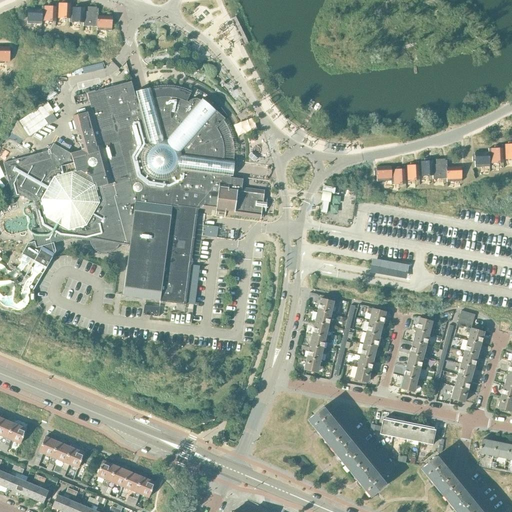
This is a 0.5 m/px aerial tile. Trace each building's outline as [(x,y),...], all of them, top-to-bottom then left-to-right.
[(62,4),(56,3),(56,7),(56,18),(56,17),(70,18),(70,19),(70,7),(71,7),(71,4),(67,4),(67,1),(62,1),(62,4)] [(42,21),(42,24),(42,21),(56,21),(56,18),(56,7),(56,3),(56,7),(52,7),(53,4),(48,4),(48,6),(42,6),(42,10),(42,21)] [(70,19),(69,22),(83,23),(84,23),(84,11),(85,11),(85,8),(81,8),(81,5),(76,5),(76,8),(71,7),(70,7),(70,19)] [(27,23),(42,24),(42,21),(42,10),(42,6),(42,10),(28,9),(28,13),(25,13),(25,17),(28,18),(27,23)] [(84,23),(83,23),(83,26),(97,27),(98,16),(98,15),(98,14),(96,12),(97,7),(88,7),(88,12),(85,11),(84,11),(84,23)] [(97,27),(97,30),(111,31),(112,25),(114,25),(114,20),(112,20),(112,16),(98,15),(98,16),(97,27)] [(0,46),(0,63),(3,63),(3,62),(10,62),(10,55),(12,55),(12,51),(10,51),(10,46),(0,46)] [(83,67),(82,67),(82,68),(84,74),(104,69),(102,63),(83,67)] [(36,154),(4,163),(13,196),(13,198),(22,196),(33,202),(34,207),(40,228),(31,230),(32,232),(36,248),(54,243),(71,238),(90,240),(91,245),(94,248),(97,251),(101,253),(105,253),(109,253),(113,251),(117,248),(119,245),(129,246),(123,295),(123,296),(146,299),(165,302),(183,304),(185,304),(197,214),(198,208),(216,210),(215,216),(225,217),(225,214),(261,219),(264,190),(242,188),(243,179),(230,177),(230,176),(233,176),(234,161),(223,160),(224,153),(224,145),(222,138),(219,132),(215,126),(217,123),(217,121),(217,118),(217,115),(215,113),(201,101),(198,99),(196,99),(193,99),(190,100),(188,102),(182,99),(176,97),(170,96),(163,96),(157,97),(155,98),(153,98),(150,88),(136,92),(137,96),(135,96),(131,82),(87,93),(89,100),(92,111),(72,116),(81,150),(71,153),(54,143),(50,150),(36,154)] [(11,134),(9,138),(20,144),(22,140),(23,141),(28,137),(48,124),(45,119),(46,118),(54,112),(55,112),(54,112),(48,102),(39,108),(19,122),(18,120),(11,133),(11,134)] [(502,145),(502,148),(503,159),(504,159),(511,158),(511,141),(508,142),(508,144),(502,145)] [(488,149),(488,152),(489,152),(489,163),(504,163),(504,159),(503,159),(502,148),(499,148),(499,146),(494,146),(494,148),(488,149)] [(489,163),(489,152),(488,152),(475,152),(475,156),(472,156),(473,161),(475,161),(475,167),(489,167),(489,163)] [(418,161),(418,165),(419,176),(420,176),(433,176),(432,164),(433,164),(433,161),(429,161),(429,159),(424,159),(424,161),(418,161)] [(433,176),(433,179),(447,178),(446,167),(447,167),(447,166),(445,164),(445,159),(436,159),(436,164),(433,164),(432,164),(433,176)] [(404,166),(404,169),(405,169),(405,180),(406,184),(406,180),(420,180),(420,176),(419,176),(418,165),(415,165),(415,163),(410,163),(410,165),(404,166)] [(405,169),(404,169),(404,170),(401,170),(401,167),(397,167),(397,170),(391,170),(391,166),(377,167),(377,171),(374,171),(374,175),(377,175),(377,181),(391,181),(391,184),(406,184),(405,180),(405,169)] [(447,178),(447,182),(461,181),(461,175),(464,175),(463,170),(461,170),(461,167),(447,167),(446,167),(447,178)] [(324,186),(322,193),(324,193),(331,195),(331,193),(334,194),(335,188),(324,186)] [(322,193),(321,200),(323,201),(329,202),(330,202),(331,195),(324,193),(322,193)] [(323,201),(321,212),(327,213),(329,202),(323,201)] [(217,235),(218,225),(204,224),(203,235),(217,235)] [(36,248),(34,240),(28,242),(22,252),(23,253),(33,258),(34,258),(35,259),(47,265),(57,251),(54,243),(36,248)] [(318,311),(331,314),(334,302),(321,299),(318,311)] [(159,316),(160,307),(144,305),(143,314),(159,316)] [(369,321),(382,324),(385,313),(372,309),(373,307),(369,307),(367,313),(371,314),(369,321)] [(315,323),(328,326),(331,314),(318,311),(315,323)] [(467,340),(480,344),(483,332),(470,329),(474,315),(460,311),(457,325),(467,328),(465,332),(469,333),(467,340)] [(416,330),(428,333),(431,322),(419,318),(416,330)] [(382,324),(369,321),(366,333),(379,336),(382,324)] [(328,326),(315,323),(312,334),(325,337),(328,326)] [(425,345),(428,333),(416,330),(413,342),(425,345)] [(379,336),(366,333),(363,344),(376,348),(379,336)] [(325,337),(312,334),(310,346),(323,349),(325,337)] [(446,334),(443,346),(448,348),(451,335),(446,334)] [(480,344),(467,340),(464,352),(476,355),(480,344)] [(422,357),(425,345),(413,342),(410,353),(422,357)] [(376,348),(363,344),(360,356),(373,359),(376,348)] [(323,349),(310,346),(307,357),(320,360),(323,349)] [(476,355),(464,352),(460,363),(473,367),(476,355)] [(422,357),(410,353),(407,365),(419,368),(422,357)] [(373,359),(360,356),(358,367),(370,371),(373,359)] [(317,372),(320,360),(307,357),(304,369),(317,372)] [(338,377),(341,363),(336,362),(333,375),(338,377)] [(473,367),(460,363),(457,375),(470,379),(473,367)] [(428,370),(419,368),(407,365),(404,376),(416,380),(418,373),(426,375),(428,370)] [(367,383),(370,371),(358,367),(355,379),(367,383)] [(470,379),(457,375),(454,386),(467,390),(470,379)] [(413,391),(416,380),(404,376),(401,388),(413,391)] [(434,396),(438,381),(434,380),(430,395),(434,396)] [(511,386),(504,384),(501,396),(511,399),(511,386)] [(463,402),(467,390),(454,386),(451,398),(463,402)] [(510,411),(511,404),(511,399),(501,396),(497,408),(510,411)] [(329,446),(344,434),(323,408),(308,420),(329,446)] [(0,442),(0,449),(2,450),(13,424),(0,418),(0,435),(3,436),(0,442)] [(393,436),(396,420),(384,418),(384,420),(382,419),(379,434),(393,436)] [(405,439),(409,423),(396,420),(393,436),(405,439)] [(422,425),(409,423),(405,439),(418,442),(422,425)] [(26,429),(13,424),(2,450),(6,452),(9,446),(11,440),(20,444),(26,429)] [(433,428),(422,425),(418,442),(432,444),(435,430),(433,429),(433,428)] [(349,471),(364,459),(344,434),(329,446),(341,461),(349,471)] [(52,457),(58,442),(45,437),(34,464),(38,465),(41,459),(43,453),(52,457)] [(483,454),(493,456),(496,442),(482,439),(479,453),(480,453),(479,455),(482,456),(483,454)] [(56,459),(64,462),(71,448),(58,442),(52,457),(47,469),(51,471),(56,459)] [(496,442),(493,456),(493,458),(496,459),(496,456),(506,458),(509,445),(496,442)] [(84,453),(71,448),(64,462),(78,468),(84,453)] [(442,495),(457,482),(436,456),(420,469),(442,495)] [(385,484),(364,459),(349,471),(370,497),(385,484)] [(109,481),(115,466),(102,461),(96,476),(105,479),(103,485),(100,491),(104,493),(107,487),(109,481)] [(20,463),(19,467),(16,473),(21,475),(23,469),(25,465),(20,463)] [(56,464),(53,471),(60,474),(62,468),(62,467),(56,464)] [(122,487),(129,472),(115,466),(109,481),(122,487)] [(67,474),(65,473),(67,470),(62,468),(60,474),(73,480),(75,475),(68,472),(67,474)] [(0,480),(0,485),(10,489),(15,477),(4,472),(0,480)] [(142,477),(129,472),(122,487),(135,492),(142,477)] [(15,477),(10,489),(21,494),(26,482),(15,477)] [(133,498),(131,504),(135,506),(140,494),(149,497),(155,483),(142,477),(135,492),(133,498)] [(26,482),(21,494),(32,498),(37,486),(26,482)] [(471,511),(478,508),(457,482),(442,495),(455,511),(471,511)] [(48,491),(37,486),(32,498),(43,503),(48,491)] [(63,511),(68,499),(57,495),(52,507),(63,511)] [(64,511),(76,511),(79,504),(68,499),(63,511),(64,511)] [(98,511),(95,510),(99,501),(94,499),(91,509),(89,511),(98,511)] [(109,511),(114,511),(118,504),(114,502),(112,506),(109,511)]
